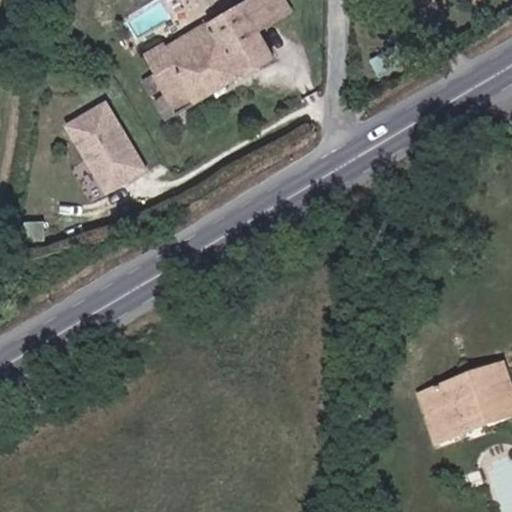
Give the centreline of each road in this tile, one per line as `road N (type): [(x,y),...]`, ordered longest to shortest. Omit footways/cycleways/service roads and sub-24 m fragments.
road 1 (primary): [(0,364),(348,157)]
road 2 (primary): [(348,157),(511,61)]
road 3 (residential): [(348,157),(337,121),(338,0)]
